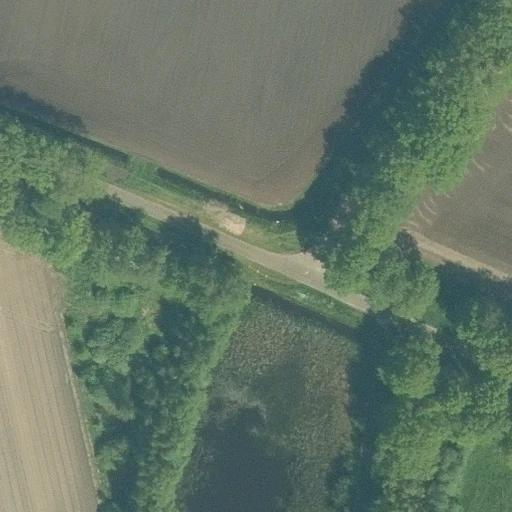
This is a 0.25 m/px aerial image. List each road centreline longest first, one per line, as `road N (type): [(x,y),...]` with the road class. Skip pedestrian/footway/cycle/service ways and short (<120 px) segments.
road 1 (unclassified): [(306,276),(0,148)]
road 2 (unclassified): [(306,276),(488,0)]
road 3 (unclassified): [(511,370),(306,276)]
road 4 (track): [(376,511),(400,319)]
